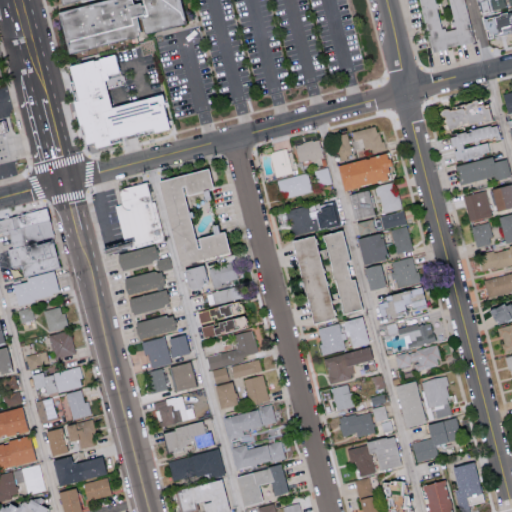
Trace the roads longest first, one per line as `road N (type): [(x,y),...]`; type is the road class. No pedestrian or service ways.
road 1 (residential): [(0,201),(511,67)]
road 2 (residential): [(511,509),(380,0)]
road 3 (residential): [(331,511),(237,140)]
road 4 (secondary): [(151,511),(89,277)]
